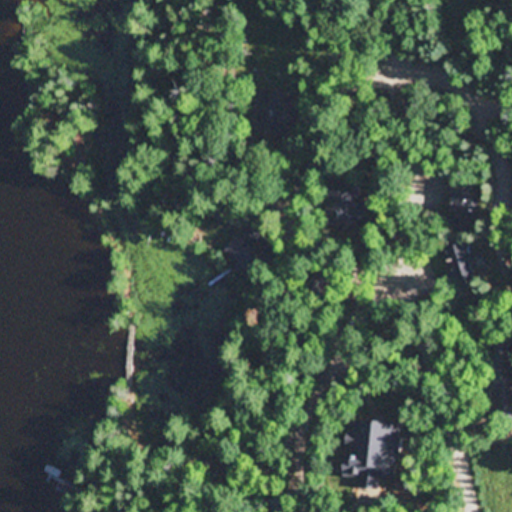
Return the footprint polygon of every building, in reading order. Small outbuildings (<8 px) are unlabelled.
[(300,111),(297,128),(292,127),(289,141),(251,133),(260,87),(298,95),(295,110),(300,111)] [(201,162),(184,180),(167,164),(189,141),(197,132),(214,147),(201,162)] [(368,198),(364,223),(359,222),(358,227),(329,223),(334,181),(364,185),(362,197),(368,198)] [(478,229),(478,234),(451,233),(452,228),(452,220),(453,208),(453,197),(454,186),(454,181),(480,182),(481,182),(481,183),(480,192),(480,201),(479,211),(479,221),(478,229)] [(226,211),(220,217),(213,209),(219,203),(226,211)] [(279,255),(248,277),(226,245),(257,223),(279,255)] [(471,253),(477,252),(478,252),(480,259),(482,266),(484,274),(474,276),(476,282),(462,285),(460,280),(451,282),(449,273),(447,264),(444,256),(442,247),(442,246),(468,239),(469,245),(471,253)] [(330,276),(322,297),(306,291),(314,267),(326,271),(331,272),(330,276)] [(511,342),(511,420),(505,421),(495,421),(495,417),(484,417),(484,406),(483,375),(491,374),(490,342),(511,342)] [(294,346),(289,373),(277,371),(282,344),(294,346)] [(283,431),(281,435),(278,433),(267,427),(269,422),(266,420),(269,414),(287,424),(283,431)] [(376,420),(395,424),(382,486),(364,482),(368,463),(362,462),(357,461),(362,435),(365,421),(375,423),(376,420)] [(242,448),(246,452),(223,484),(204,470),(211,460),(220,449),(223,451),(231,440),(242,448)] [(289,510),(272,511),(269,492),(286,489),(289,510)]
